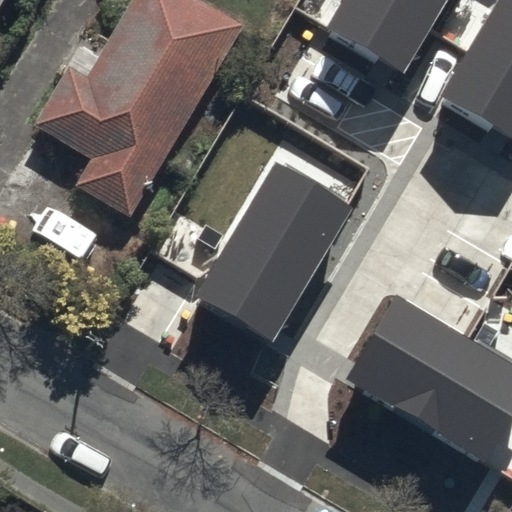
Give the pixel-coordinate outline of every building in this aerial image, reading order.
[(0,0),(0,19),(7,7),(12,10),(18,0),(0,0)] [(240,42),(170,0),(137,0),(82,93),(68,86),(35,141),(91,174),(73,204),(124,235),(240,42)] [(446,0),(344,0),(325,32),(402,76),(446,0)] [(511,0),(501,0),(444,99),(511,138),(511,0)] [(353,208),(277,164),(197,300),(274,344),(353,208)] [(511,409),(511,362),(396,293),(345,378),(482,459),(511,409)]
